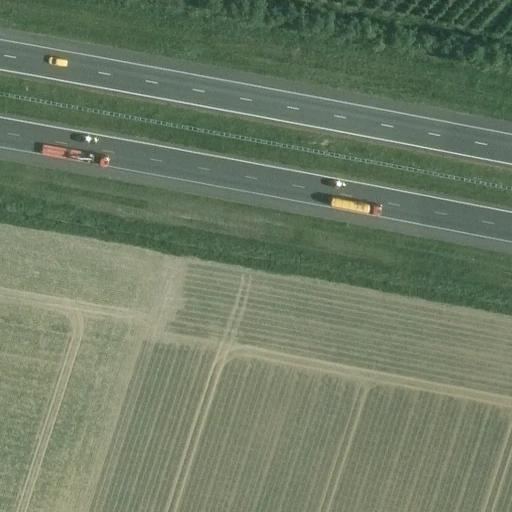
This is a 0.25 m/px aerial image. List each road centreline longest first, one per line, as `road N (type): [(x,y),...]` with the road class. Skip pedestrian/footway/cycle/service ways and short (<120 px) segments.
road 1 (motorway): [(0,134),(511,229)]
road 2 (motorway): [(511,150),(0,56)]
